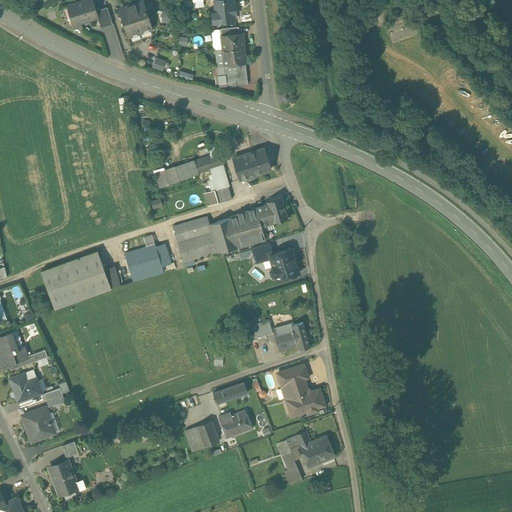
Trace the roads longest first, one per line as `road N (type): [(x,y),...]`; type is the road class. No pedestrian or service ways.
road 1 (residential): [(359,511),(309,229),(271,120)]
road 2 (secondary): [(271,120),(89,62),(0,11)]
road 3 (secondary): [(511,273),(441,203),(393,171),(271,120)]
road 4 (track): [(20,457),(201,389)]
road 5 (residential): [(271,120),(258,0)]
